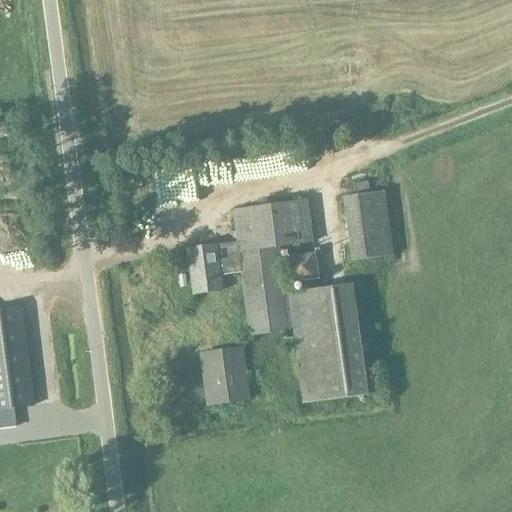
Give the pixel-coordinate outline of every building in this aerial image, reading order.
[(351,264),(392,259),(383,194),(342,199),(351,264)] [(232,211),(236,243),(187,249),(193,295),(222,291),(220,276),(241,273),(248,336),(283,332),(284,340),(293,339),(302,404),(366,394),(350,285),(284,295),(278,248),(311,244),(306,202),(232,211)] [(298,263),(305,278),(324,270),(318,255),(298,263)] [(0,428),(2,428),(0,410),(32,406),(19,309),(0,311),(0,428)] [(241,350),(201,355),(208,405),(248,399),(241,350)]
